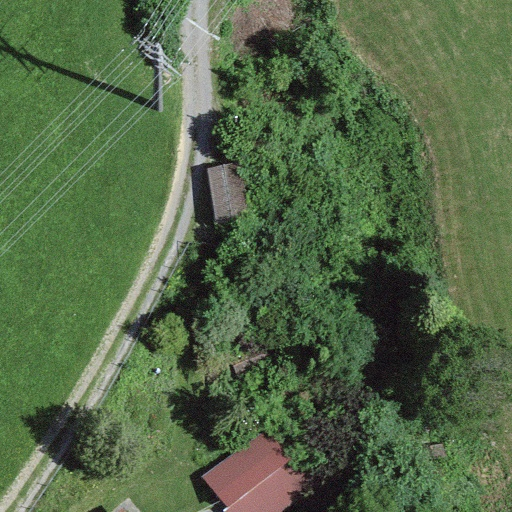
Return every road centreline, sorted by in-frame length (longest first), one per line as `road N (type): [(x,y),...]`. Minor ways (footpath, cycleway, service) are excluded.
road 1 (track): [(164,241),(104,366),(13,511)]
road 2 (unclassified): [(198,0),(190,18),(198,121),(164,241)]
